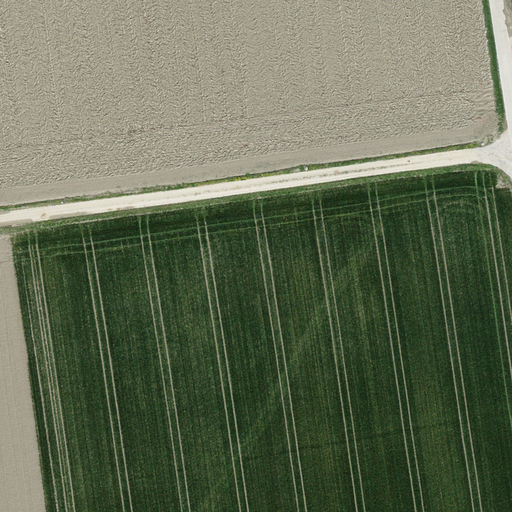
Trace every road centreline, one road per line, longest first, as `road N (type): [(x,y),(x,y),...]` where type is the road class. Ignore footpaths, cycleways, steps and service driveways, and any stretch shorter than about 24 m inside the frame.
road 1 (track): [(0,225),(511,156)]
road 2 (track): [(220,0),(238,132)]
road 3 (residential): [(511,119),(494,0)]
